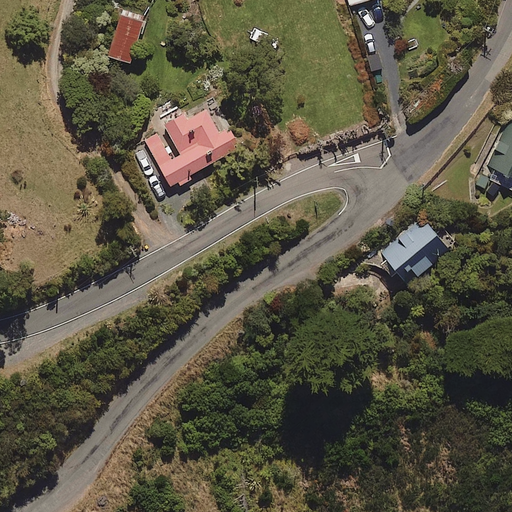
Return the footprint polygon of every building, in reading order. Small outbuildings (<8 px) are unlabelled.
[(348,0),(351,9),(378,2),(377,0),(348,0)] [(143,15),(120,8),(108,49),(131,56),(143,15)] [(239,141),(208,91),(141,133),(173,183),(239,141)] [(390,128),(381,100),(297,127),(306,156),(390,128)] [(511,116),(477,184),(485,188),(491,176),(511,186),(511,116)] [(455,239),(431,209),(373,255),(389,275),(411,258),(418,268),(455,239)]
